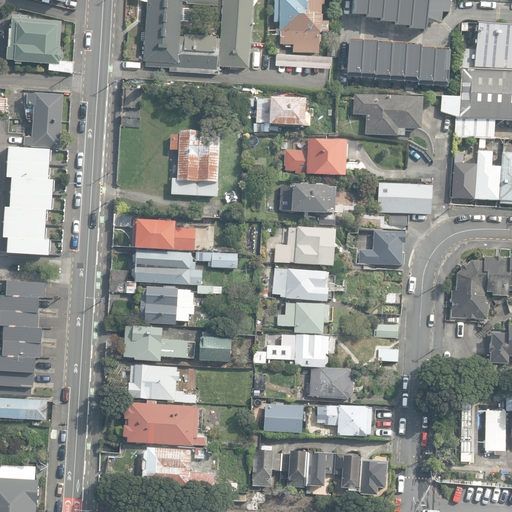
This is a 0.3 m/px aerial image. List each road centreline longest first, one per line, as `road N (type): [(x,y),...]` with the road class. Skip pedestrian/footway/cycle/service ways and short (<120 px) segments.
road 1 (secondary): [(104,0),(73,511)]
road 2 (residential): [(412,460),(427,259),(450,234),(511,230)]
